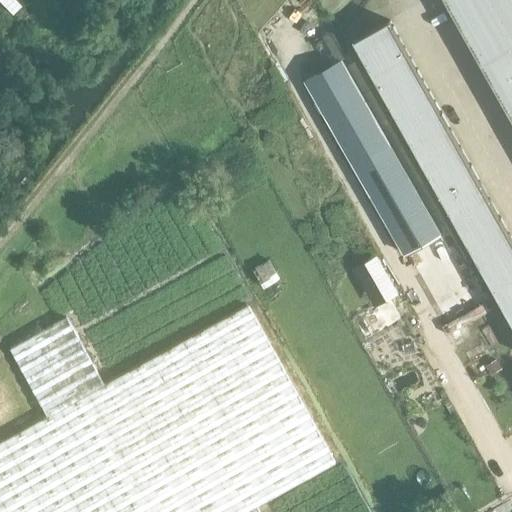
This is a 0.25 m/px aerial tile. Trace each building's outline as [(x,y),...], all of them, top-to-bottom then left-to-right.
[(511,0),(446,0),(511,117),(511,0)] [(390,19),(354,39),(511,320),(511,237),(480,180),(390,19)] [(303,73),(407,253),(441,233),(338,53),(303,73)] [(377,252),(355,264),(375,299),(397,287),(377,252)] [(270,258),(253,267),(269,296),(281,290),(276,280),(280,277),(270,258)] [(65,317),(56,322),(8,348),(45,416),(0,440),(0,511),(256,511),(253,507),(268,499),(335,461),(247,304),(102,385),(65,317)] [(484,362),(489,372),(502,365),(496,355),(484,362)] [(471,370),(476,378),(488,371),(484,363),(471,370)]
